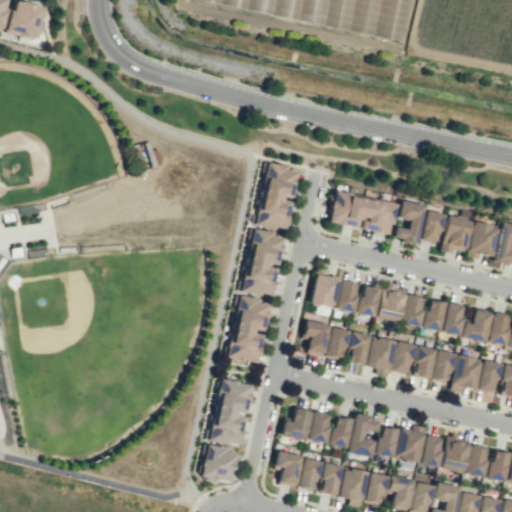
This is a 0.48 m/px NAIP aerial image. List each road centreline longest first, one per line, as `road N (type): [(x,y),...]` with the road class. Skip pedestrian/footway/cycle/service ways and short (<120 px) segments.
road 1 (secondary): [(98,0),(107,43),(128,65),(341,124),(511,157)]
road 2 (residential): [(242,503),(314,179)]
road 3 (residential): [(273,376),(511,424)]
road 4 (residential): [(302,245),(511,283)]
